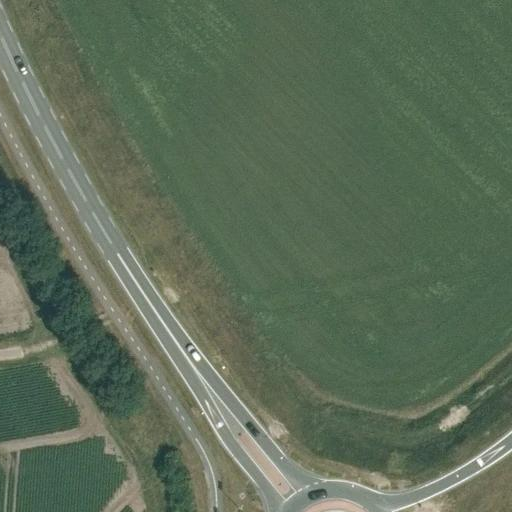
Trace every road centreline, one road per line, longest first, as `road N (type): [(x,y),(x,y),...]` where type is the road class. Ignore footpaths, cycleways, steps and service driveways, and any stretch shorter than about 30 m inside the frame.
road 1 (primary): [(194,370),(123,269),(0,35)]
road 2 (primary): [(322,491),(292,476),(194,370)]
road 3 (primary): [(194,370),(229,443),(277,511)]
road 4 (trunk): [(511,440),(420,496),(375,505)]
